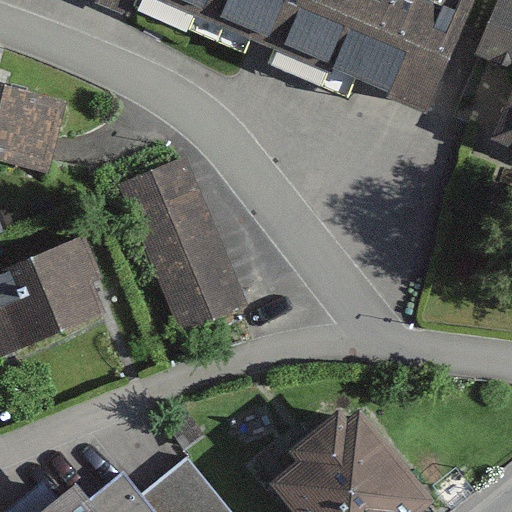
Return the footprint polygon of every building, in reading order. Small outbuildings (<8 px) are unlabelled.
[(110,0),(436,127),(486,0),(110,0)] [(511,10),(496,4),(477,55),(508,67),(481,140),(511,151),(511,10)] [(62,99),(0,86),(0,163),(48,172),(62,99)] [(189,161),(124,184),(177,333),(242,310),(189,161)] [(0,371),(117,324),(85,244),(0,278),(0,371)] [(349,418),(266,490),(285,511),(418,511),(425,507),(349,418)] [(232,511),(188,456),(141,494),(155,511),(232,511)] [(79,483),(44,511),(155,511),(141,494),(124,473),(92,498),(79,483)]
